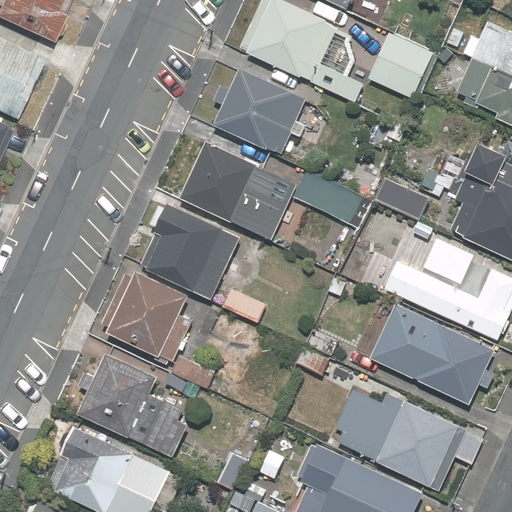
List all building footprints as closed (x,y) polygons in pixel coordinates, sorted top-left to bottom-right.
[(0,0),(0,22),(42,42),(61,0),(0,0)] [(336,32),(272,0),(259,0),(235,50),(351,107),(362,84),(320,64),(336,32)] [(320,0),(340,8),(343,0),(320,0)] [(511,32),(485,22),(479,39),(467,35),(459,57),(464,58),(448,99),(511,124),(511,32)] [(388,30),(364,78),(407,99),(431,51),(388,30)] [(0,110),(7,114),(34,54),(0,39),(0,110)] [(229,93),(218,89),(212,105),(218,107),(209,130),(280,158),(304,99),(237,73),(229,93)] [(200,141),(172,199),(253,237),(280,179),(200,141)] [(511,264),(511,166),(471,148),(457,178),(484,190),(460,240),(511,264)] [(366,204),(305,171),(290,199),(351,232),(366,204)] [(380,177),(366,204),(416,229),(429,202),(380,177)] [(166,206),(147,213),(152,234),(136,269),(209,302),(222,272),(231,276),(246,242),(166,206)] [(393,260),(379,289),(493,344),(507,315),(501,312),(511,288),(511,281),(470,261),(472,258),(433,239),(417,271),(393,260)] [(111,329),(109,334),(160,358),(158,361),(167,366),(170,361),(174,362),(194,322),(181,316),(190,297),(138,273),(135,278),(128,274),(104,325),(111,329)] [(228,289),(219,309),(255,325),(264,306),(228,289)] [(392,302),(363,360),(459,406),(487,348),(392,302)] [(301,348),(293,365),(320,378),(328,360),(301,348)] [(71,419),(163,458),(182,413),(144,396),(152,378),(98,355),(89,375),(77,370),(70,386),(82,392),(71,419)] [(177,357),(169,375),(203,390),(211,372),(177,357)] [(331,445),(431,498),(451,459),(465,467),(478,442),(382,392),(374,407),(347,393),(329,428),(337,432),(331,445)] [(61,455),(46,487),(99,511),(146,511),(147,510),(152,511),(163,511),(173,490),(152,480),(160,465),(70,422),(56,452),(61,455)] [(411,511),(420,493),(343,457),(317,511),(411,511)] [(284,511),(255,498),(250,507),(248,511),(284,511)] [(57,511),(30,499),(24,511),(57,511)]
